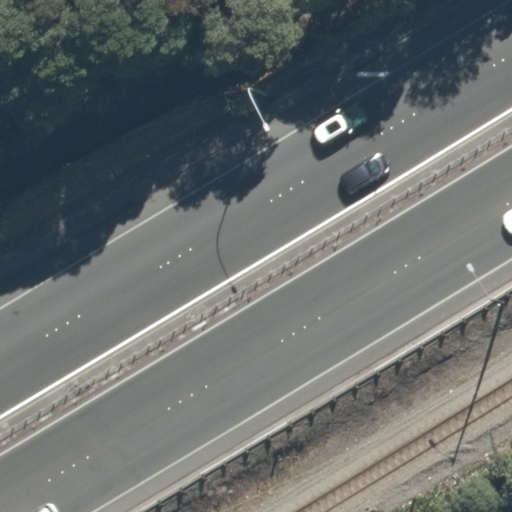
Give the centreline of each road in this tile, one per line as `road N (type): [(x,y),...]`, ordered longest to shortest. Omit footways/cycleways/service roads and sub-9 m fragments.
road 1 (trunk): [(511,195),(0,506)]
road 2 (trunk): [(0,363),(511,53)]
